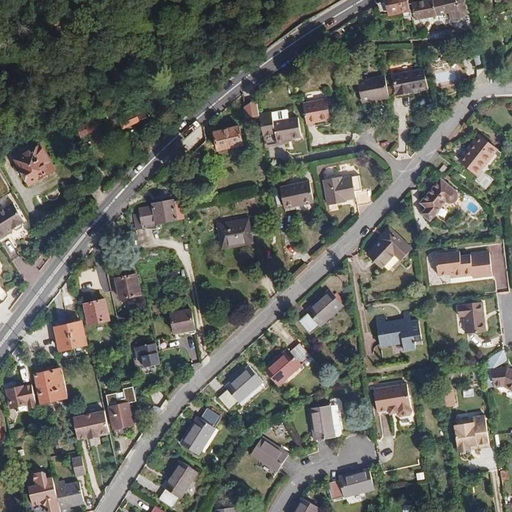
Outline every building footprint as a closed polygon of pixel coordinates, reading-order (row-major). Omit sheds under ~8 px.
[(412,16),(408,0),(383,0),(378,4),(379,8),(377,9),(379,17),(381,19),(388,19),(396,18),(404,18),(412,16)] [(456,0),(425,0),(412,3),(416,19),(435,17),(449,13),(451,20),(468,16),(464,0),(461,0),(456,1),(456,0)] [(476,69),(485,66),(480,45),(471,47),(476,69)] [(428,89),(423,68),(392,74),(396,95),(428,89)] [(389,97),(385,75),(358,80),(362,102),(389,97)] [(330,119),(326,99),(302,103),(306,123),(313,122),(323,121),(330,119)] [(119,116),(135,110),(133,105),(117,110),(119,116)] [(146,118),(142,107),(135,110),(119,116),(124,127),(146,118)] [(301,136),(300,132),(298,118),(273,122),(272,113),(259,115),(265,145),(291,140),(293,140),(292,138),(301,136)] [(99,118),(77,127),(81,137),(103,128),(99,118)] [(239,125),(214,131),(218,151),(243,145),(239,125)] [(304,140),(303,132),(300,132),(301,136),(292,138),(293,140),(291,140),(292,143),(304,140)] [(459,160),(477,174),(497,150),(478,135),(459,160)] [(41,145),(16,159),(30,184),(55,170),(41,145)] [(443,165),(439,170),(442,173),(447,167),(443,165)] [(361,190),(359,175),(343,178),(343,176),(323,180),(327,205),(347,202),(346,199),(346,197),(355,196),(356,198),(357,205),(370,202),(372,201),(370,189),(361,190)] [(425,208),(421,213),(430,221),(446,202),(448,202),(449,202),(452,202),(454,201),(455,200),(457,198),(457,196),(457,194),(457,193),(456,190),(441,178),(420,203),(425,208)] [(309,181),(280,187),(284,208),(313,202),(309,181)] [(184,219),(181,200),(175,201),(175,199),(152,203),(152,206),(138,209),(138,214),(133,215),(135,230),(156,227),(155,223),(184,219)] [(22,223),(24,222),(12,203),(0,210),(0,239),(8,234),(7,232),(14,228),(15,229),(18,229),(22,227),(22,223)] [(248,218),(217,224),(222,249),(253,244),(248,218)] [(380,240),(368,253),(382,267),(395,254),(400,260),(411,249),(389,227),(378,238),(380,240)] [(12,237),(2,241),(10,260),(19,256),(12,237)] [(436,254),(438,274),(455,273),(455,276),(473,274),(473,277),(492,275),(490,253),(460,256),(460,251),(436,254)] [(137,274),(116,279),(120,299),(141,294),(137,274)] [(320,326),(340,308),(343,305),(329,289),(305,310),(307,312),(298,321),(309,334),(319,325),(320,326)] [(106,299),(84,304),(88,324),(110,319),(106,299)] [(462,305),(459,305),(460,316),(463,316),(465,333),(486,331),(482,302),(462,304),(462,305)] [(323,329),(343,311),(340,308),(320,326),(323,329)] [(194,329),(190,309),(170,314),(174,333),(194,329)] [(384,315),(375,316),(380,347),(403,343),(404,351),(416,349),(415,341),(422,340),(418,319),(411,320),(409,311),(403,312),(404,319),(385,322),(384,315)] [(84,346),(79,322),(67,324),(72,348),(84,346)] [(72,348),(67,324),(55,327),(60,351),(72,348)] [(302,364),(311,356),(299,342),(289,350),(288,348),(264,369),(278,386),(283,382),(302,364)] [(159,364),(154,343),(133,348),(135,358),(141,357),(143,368),(159,364)] [(493,369),(507,360),(504,348),(484,361),(488,388),(494,388),(493,369)] [(285,385),(305,367),(302,364),(283,382),(285,385)] [(260,385),(262,382),(248,366),(225,386),(227,389),(217,397),(228,411),(238,402),(239,403),(260,385)] [(511,370),(508,367),(493,369),(494,388),(505,387),(511,391),(511,370)] [(68,397),(61,368),(35,374),(41,403),(68,397)] [(414,412),(409,384),(374,389),(377,411),(390,410),(390,414),(398,412),(398,415),(401,416),(411,415),(414,412)] [(242,405),(262,387),(260,385),(239,403),(242,405)] [(29,404),(25,386),(6,390),(10,408),(14,407),(26,405),(29,404)] [(133,424),(128,403),(136,401),(132,386),(122,389),(124,398),(117,400),(116,393),(105,395),(115,439),(126,436),(125,431),(124,427),(132,425),(133,424)] [(39,419),(36,405),(29,407),(32,421),(39,419)] [(341,434),(337,405),(330,406),(335,437),(339,436),(341,434)] [(335,437),(330,406),(309,409),(314,440),(335,437)] [(197,416),(180,443),(199,455),(216,428),(214,427),(221,417),(207,408),(200,418),(197,416)] [(490,441),(486,414),(474,415),(475,421),(456,424),(459,450),(471,448),(471,444),(490,441)] [(23,437),(22,431),(22,430),(15,431),(13,424),(7,425),(10,440),(23,437)] [(111,445),(106,424),(75,431),(80,451),(91,449),(100,447),(111,445)] [(263,436),(251,455),(277,472),(289,454),(263,436)] [(85,474),(81,456),(72,458),(75,476),(85,474)] [(165,488),(158,499),(173,508),(179,498),(181,498),(198,472),(179,460),(162,487),(165,488)] [(339,480),(327,483),(332,500),(344,496),(344,498),(375,490),(369,468),(338,477),(339,480)] [(60,511),(54,483),(53,477),(45,479),(44,473),(41,471),(32,474),(35,486),(28,488),(32,506),(42,503),(43,502),(47,504),(45,507),(43,510),(46,511),(60,511)] [(83,502),(79,482),(65,485),(64,481),(54,483),(60,511),(62,511),(71,510),(70,505),(83,502)] [(318,511),(320,509),(302,498),(293,511),(318,511)]
